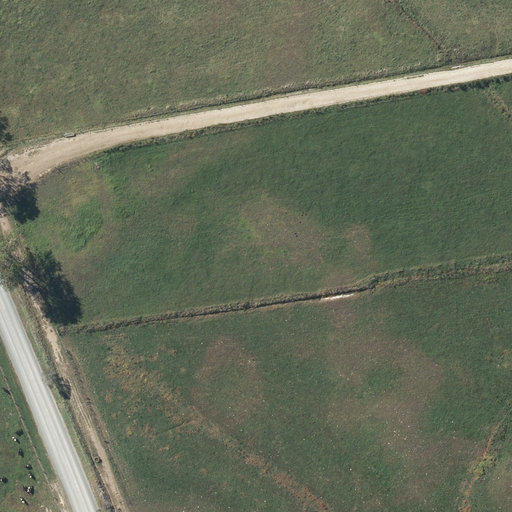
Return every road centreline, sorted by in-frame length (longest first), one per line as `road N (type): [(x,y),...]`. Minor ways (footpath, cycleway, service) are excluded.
road 1 (track): [(511,70),(28,151),(0,175)]
road 2 (tertiary): [(88,511),(0,302)]
